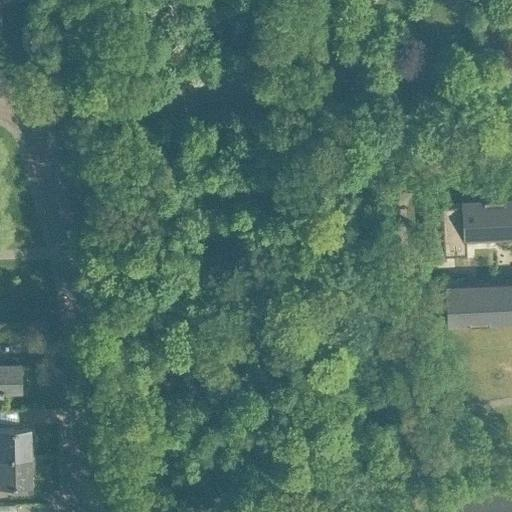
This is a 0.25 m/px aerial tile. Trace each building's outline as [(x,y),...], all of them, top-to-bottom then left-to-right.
[(460,200),(440,201),(442,250),(465,250),(465,235),(466,235),(486,234),(511,232),(511,279),(468,281),(447,282),(444,283),(445,321),(511,318),(511,193),(460,196),(460,200)] [(0,396),(2,396),(2,388),(20,388),(19,360),(0,360),(0,396)] [(0,454),(33,453),(33,437),(29,437),(29,425),(0,426),(0,454)] [(0,482),(30,482),(30,470),(33,470),(33,453),(0,454),(0,482)] [(473,484),(453,485),(454,511),(511,511),(511,478),(473,481),(473,484)]
